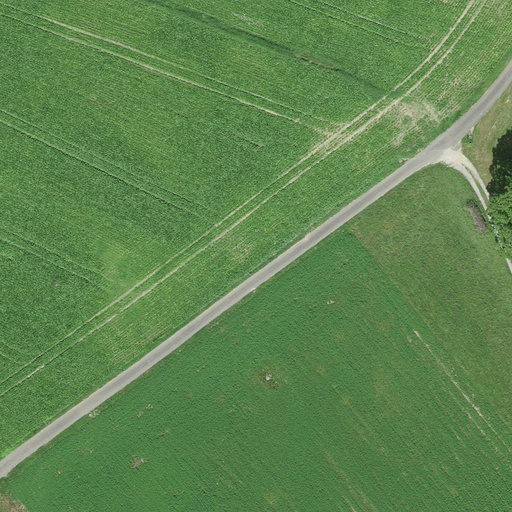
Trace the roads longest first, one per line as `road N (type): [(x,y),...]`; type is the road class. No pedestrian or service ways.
road 1 (residential): [(446,138),(0,472)]
road 2 (track): [(511,67),(446,138),(511,265)]
